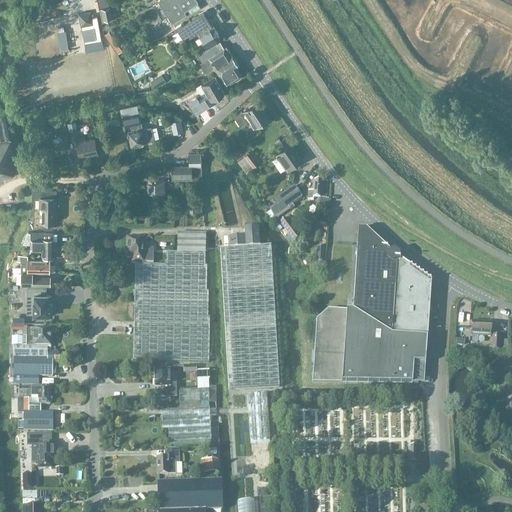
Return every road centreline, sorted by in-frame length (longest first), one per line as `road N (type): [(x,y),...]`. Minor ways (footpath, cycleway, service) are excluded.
road 1 (unclassified): [(96,511),(92,190),(105,176),(179,150),(262,77)]
road 2 (tertiary): [(262,77),(364,213),(453,281)]
road 3 (unclassified): [(448,511),(441,384),(453,281)]
